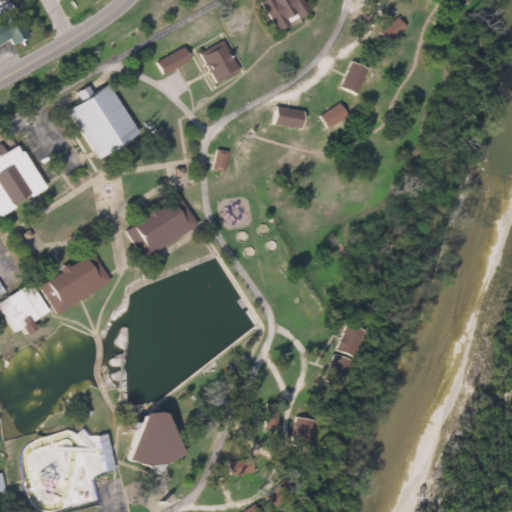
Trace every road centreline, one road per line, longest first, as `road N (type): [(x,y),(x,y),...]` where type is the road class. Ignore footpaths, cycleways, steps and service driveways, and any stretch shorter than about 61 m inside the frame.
road 1 (secondary): [(123,0),(0,80)]
road 2 (residential): [(3,79),(80,191)]
